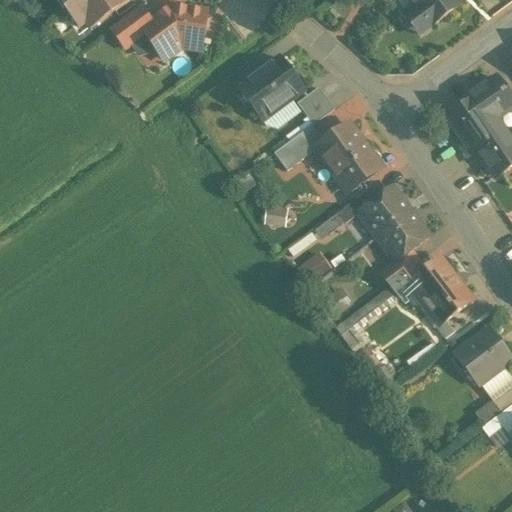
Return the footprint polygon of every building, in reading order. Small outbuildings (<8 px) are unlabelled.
[(57,0),(79,29),(85,25),(90,31),(129,2),(127,0),(57,0)] [(408,0),(428,27),(458,6),(454,0),(408,0)] [(139,9),(110,31),(125,51),(144,37),(140,31),(150,24),(139,9)] [(206,14),(170,9),(150,24),(140,31),(144,37),(150,44),(156,45),(167,60),(181,50),(200,53),(206,14)] [(278,62),(255,79),(238,91),(262,123),(303,93),(279,61),(277,62),(278,62)] [(496,80),(475,94),(475,95),(462,104),(465,107),(480,131),(496,120),(511,109),(511,103),(496,80)] [(318,91),(297,106),(313,127),(334,112),(318,91)] [(465,107),(447,120),(471,155),(476,151),(495,179),(511,167),(511,144),(496,120),(480,131),(465,107)] [(323,144),(314,151),(315,152),(346,194),(380,169),(348,126),(323,144)] [(311,128),(273,156),(286,174),(315,152),(314,151),(323,144),(311,128)] [(371,205),(358,215),(359,216),(376,240),(413,213),(405,203),(401,203),(391,190),(371,205)] [(364,196),(338,216),(345,226),(359,216),(358,215),(371,205),(364,196)] [(289,227),(290,209),(270,207),(269,225),(289,227)] [(413,213),(376,240),(394,264),(395,265),(410,253),(428,240),(419,227),(420,223),(413,213)] [(313,280),(333,266),(324,253),(304,267),(313,280)] [(410,253),(395,265),(394,264),(381,274),(389,284),(413,267),(418,263),(410,253)] [(421,278),(413,284),(413,285),(435,314),(426,321),(433,331),(471,303),(442,263),(421,278)] [(389,284),(387,286),(396,297),(413,285),(413,284),(421,278),(413,267),(389,284)] [(388,290),(339,329),(358,353),(374,341),(362,326),(396,300),(388,290)] [(488,333),(454,359),(478,390),(511,363),(488,333)] [(511,388),(492,405),(500,416),(511,407),(511,388)] [(511,407),(500,416),(495,420),(503,431),(508,437),(511,434),(511,407)] [(495,420),(481,431),(489,442),(503,431),(495,420)]
